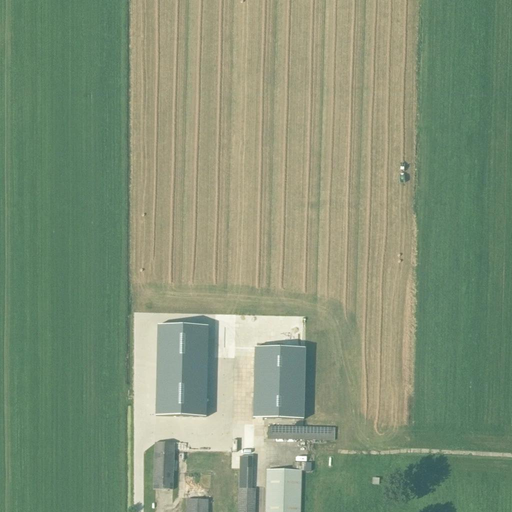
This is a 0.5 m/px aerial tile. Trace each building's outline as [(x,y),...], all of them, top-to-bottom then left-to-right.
[(158,326),(156,417),(206,418),(208,327),(158,326)] [(253,419),(303,420),(305,349),(255,348),(253,419)] [(269,427),(268,427),(267,440),(334,441),(335,428),(272,427),(272,426),(269,426),(269,427)] [(175,444),(154,443),(153,490),(173,491),(175,444)] [(312,471),(312,463),(295,462),(295,470),(312,471)] [(265,511),(300,511),(301,472),(266,471),(265,511)] [(239,489),(238,511),(254,511),(255,490),(239,489)] [(207,511),(208,500),(187,500),(186,511),(207,511)]
